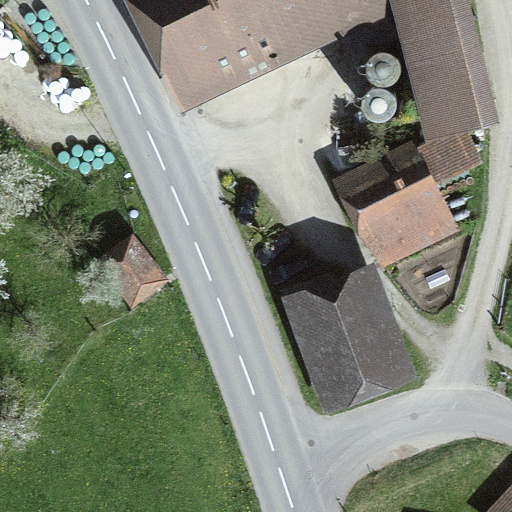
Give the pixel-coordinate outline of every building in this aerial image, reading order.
[(154,0),(190,73),(340,0),(404,0),(421,33),(444,27),(458,24),(451,0),(154,0)] [(435,122),(480,112),(458,24),(444,27),(421,33),(413,35),(435,122)] [(478,157),(464,130),(419,151),(432,179),(478,157)] [(386,262),(456,229),(432,179),(419,151),(350,183),(386,262)] [(100,261),(132,302),(163,278),(130,237),(100,261)] [(356,288),(313,304),(328,343),(370,328),(356,288)] [(342,383),(384,368),(370,328),(328,343),(342,383)] [(511,511),(511,492),(493,511),(511,511)]
